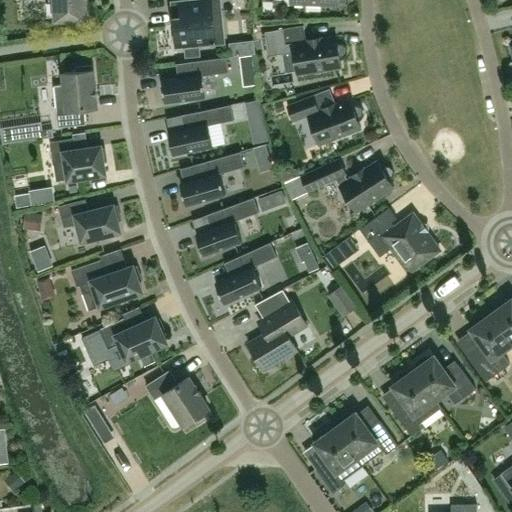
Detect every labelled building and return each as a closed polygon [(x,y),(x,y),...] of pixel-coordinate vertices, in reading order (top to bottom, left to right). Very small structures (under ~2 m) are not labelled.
[(49,0),(49,1),(55,1),(56,20),(86,18),(85,0),(49,0)] [(200,55),(199,45),(211,44),(212,46),(215,46),(215,44),(224,43),(219,0),(193,0),(180,1),(181,16),(173,17),(177,48),(186,47),(187,56),(200,55)] [(345,58),(348,55),(348,51),(346,46),(342,44),(338,44),(337,36),(322,38),(322,37),(306,40),(304,25),(265,31),(269,56),(294,52),(297,75),(342,68),(341,60),(345,58)] [(161,80),(165,102),(205,97),(202,76),(228,72),(226,56),(175,64),(177,78),(161,80)] [(98,97),(98,94),(95,94),(95,90),(97,90),(97,86),(95,86),(92,65),(77,67),(77,71),(64,73),(65,84),(54,85),(58,127),(86,124),(85,109),(97,108),(96,97),(98,97)] [(362,129),(359,121),(362,119),(364,115),(364,110),(361,107),(357,105),(353,106),(350,99),(336,104),(336,103),(321,108),(316,95),(288,105),(294,121),(308,115),(319,145),(362,129)] [(183,128),(168,132),(173,154),(212,146),(208,125),(233,119),(230,104),(181,114),(183,128)] [(54,137),(53,129),(32,132),(34,140),(54,137)] [(74,138),(50,142),(57,181),(106,173),(104,162),(107,161),(105,148),(102,148),(101,146),(76,150),(74,138)] [(271,147),(275,164),(286,161),(282,145),(271,147)] [(239,151),(190,165),(194,178),(179,183),(185,205),(224,194),(218,173),(244,166),(239,151)] [(386,166),(381,167),(377,161),(365,169),(364,168),(351,176),(352,177),(348,180),(345,175),(346,174),(340,159),(301,176),(308,191),(336,179),(340,185),(339,185),(357,212),(395,188),(390,181),(394,178),(395,173),(393,169),(390,166),(386,166)] [(112,179),(130,176),(129,166),(110,169),(112,179)] [(258,211),(252,197),(205,214),(210,228),(195,233),(203,255),(241,240),(233,220),(258,211)] [(82,241),(121,232),(118,220),(121,219),(118,206),(115,207),(114,204),(89,211),(86,199),(59,206),(64,227),(78,224),(82,241)] [(423,222),(421,223),(414,213),(395,227),(392,222),(397,219),(389,207),(360,229),(380,257),(392,248),(410,272),(440,250),(427,232),(429,231),(423,222)] [(24,225),(43,226),(44,210),(24,209),(24,225)] [(276,255),(270,241),(224,262),(229,275),(215,282),(224,302),(261,286),(252,266),(276,255)] [(94,289),(100,306),(143,292),(139,281),(142,280),(138,266),(134,268),(134,265),(107,275),(102,259),(72,270),(77,286),(80,285),(83,293),(94,289)] [(276,269),(282,285),(310,275),(304,259),(276,269)] [(356,307),(341,287),(329,295),(344,315),(356,307)] [(290,302),(283,289),(255,304),(263,318),(261,319),(268,329),(267,333),(249,343),(264,370),(298,350),(289,336),(308,325),(293,300),(290,302)] [(511,298),(509,301),(508,299),(504,300),(500,301),(497,303),(495,307),(493,310),(494,311),(491,313),(511,341),(511,298)] [(502,352),(511,344),(511,341),(491,313),(489,315),(488,314),(484,314),(480,316),(477,318),(474,321),(473,325),(474,326),(470,329),(483,346),(469,357),(486,381),(510,364),(502,352)] [(100,329),(81,337),(93,362),(111,354),(122,349),(127,360),(139,355),(151,350),(167,342),(163,332),(166,331),(160,318),(157,319),(156,317),(146,321),(130,329),(125,318),(100,329)] [(415,367),(416,368),(413,370),(435,401),(436,400),(447,392),(456,404),(476,389),(458,364),(447,373),(434,355),(431,357),(430,356),(426,356),(422,358),(419,360),(417,363),(415,367)] [(194,386),(189,377),(178,384),(170,370),(146,385),(173,426),(177,427),(183,423),(184,425),(196,418),(198,422),(210,414),(213,418),(214,417),(200,395),(202,394),(200,391),(198,392),(196,389),(198,388),(196,385),(194,386)] [(442,408),(436,400),(435,401),(413,370),(411,372),(410,371),(406,371),(402,373),(399,375),(396,378),(395,382),(396,383),(392,386),(405,403),(394,411),(412,436),(423,427),(420,423),(442,408)] [(104,418),(95,405),(85,411),(93,425),(104,418)] [(335,427),(363,465),(384,450),(387,454),(398,446),(381,421),(369,429),(357,412),(353,414),(352,413),(348,413),(344,415),(341,417),(339,420),(337,424),(338,425),(335,427)] [(363,465),(335,427),(333,429),(332,428),(328,428),(324,430),(321,432),(318,435),(317,439),(318,440),(314,442),(327,460),(316,468),(334,493),(345,484),(343,480),(363,465)] [(511,465),(502,473),(511,486),(511,465)] [(496,511),(495,502),(479,504),(480,511),(496,511)]
